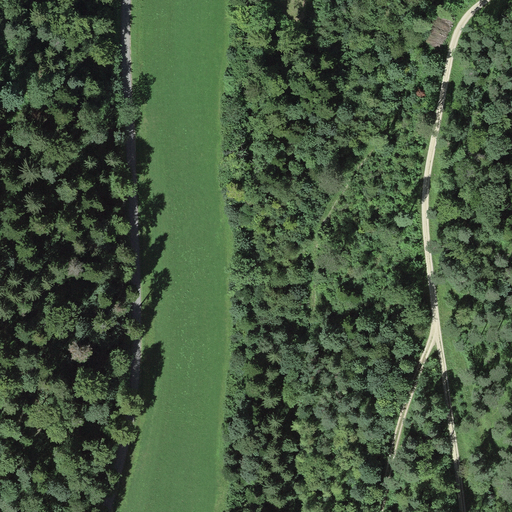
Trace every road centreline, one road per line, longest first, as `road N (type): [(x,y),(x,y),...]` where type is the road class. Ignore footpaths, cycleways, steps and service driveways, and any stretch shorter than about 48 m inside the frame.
road 1 (track): [(463,511),(434,341),(427,162),(459,21),(488,0)]
road 2 (unclassified): [(105,511),(133,359),(125,0)]
road 3 (track): [(0,470),(19,281),(16,245),(0,211)]
road 4 (track): [(377,511),(411,384),(434,341)]
